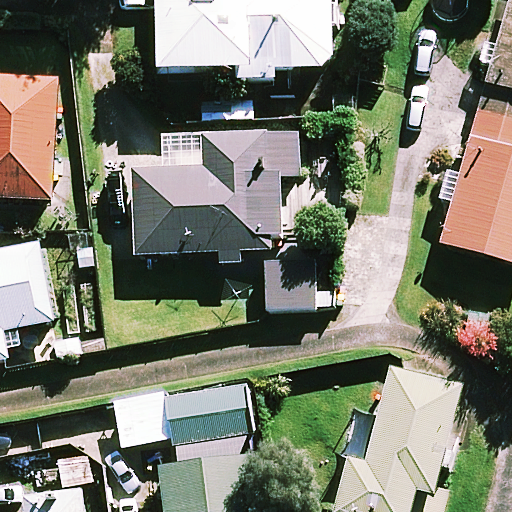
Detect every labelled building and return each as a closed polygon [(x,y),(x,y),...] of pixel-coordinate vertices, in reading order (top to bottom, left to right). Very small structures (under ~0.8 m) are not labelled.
[(282,92),(282,85),(337,86),(338,0),(161,0),(160,82),(231,84),(231,91),(282,92)] [(511,14),(446,252),(511,270),(511,14)] [(64,89),(0,85),(0,207),(58,210),(64,89)] [(139,171),(138,260),(223,261),(223,273),(247,274),(247,261),(277,262),(278,246),(290,246),(291,206),(285,206),(285,185),(303,186),(304,141),(171,139),(171,172),(139,171)] [(57,328),(44,252),(0,259),(0,368),(22,364),(17,335),(57,328)] [(336,317),(337,269),(270,269),(270,316),(336,317)] [(181,292),(179,272),(124,275),(125,295),(181,292)] [(467,397),(396,380),(377,455),(357,450),(341,511),(449,511),(461,462),(452,460),(467,397)] [(258,441),(252,394),(118,411),(124,457),(258,441)] [(259,511),(254,463),(166,472),(169,511),(259,511)] [(57,492),(55,467),(0,473),(3,497),(57,492)] [(88,511),(87,499),(29,506),(29,511),(88,511)]
